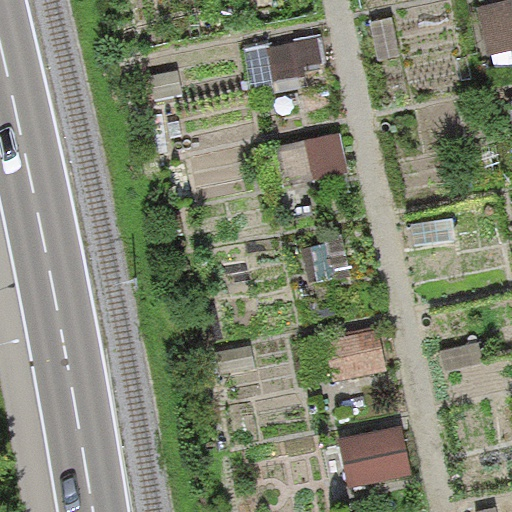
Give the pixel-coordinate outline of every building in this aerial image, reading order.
[(511,0),(483,0),(491,47),(511,43),(511,0)] [(294,176),(349,166),(343,129),(287,139),(294,176)] [(346,273),(372,268),(363,227),(338,233),(346,273)] [(341,375),(393,361),(382,322),(331,335),(341,375)] [(348,429),(354,482),(416,475),(409,421),(348,429)]
